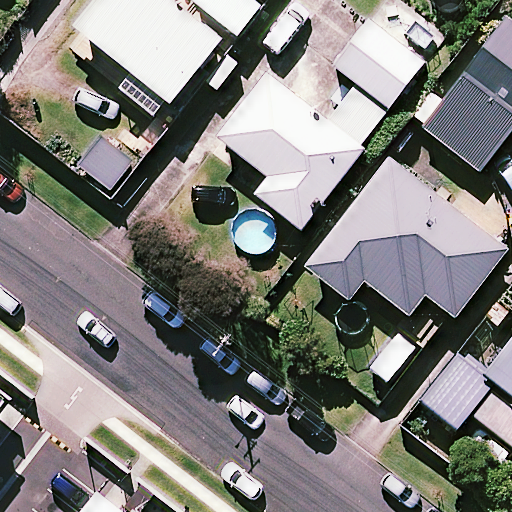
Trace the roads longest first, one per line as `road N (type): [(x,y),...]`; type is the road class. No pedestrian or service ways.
road 1 (residential): [(335,511),(123,347)]
road 2 (residential): [(123,347),(0,502)]
road 3 (residential): [(123,347),(0,252)]
